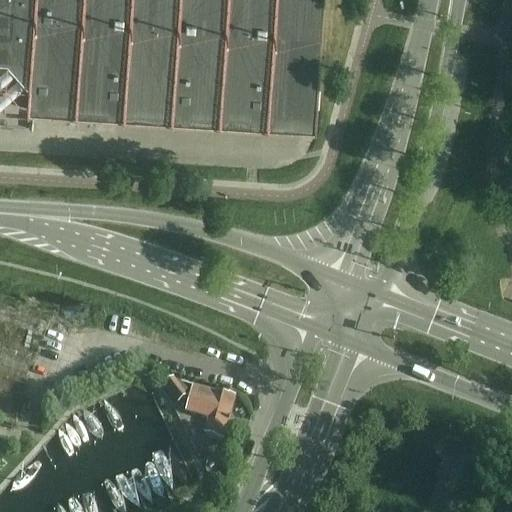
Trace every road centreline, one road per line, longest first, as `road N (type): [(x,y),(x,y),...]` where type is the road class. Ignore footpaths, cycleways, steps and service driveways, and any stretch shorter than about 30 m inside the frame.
road 1 (secondary): [(341,280),(248,243),(166,224),(8,214)]
road 2 (secondary): [(8,214),(315,329)]
road 3 (tertiary): [(378,295),(432,127),(456,0)]
road 4 (tertiary): [(428,0),(341,280)]
road 5 (tertiary): [(315,329),(241,511)]
road 6 (tertiary): [(283,511),(354,345)]
road 7 (secondary): [(354,345),(511,408)]
road 8 (secondary): [(511,348),(378,295)]
